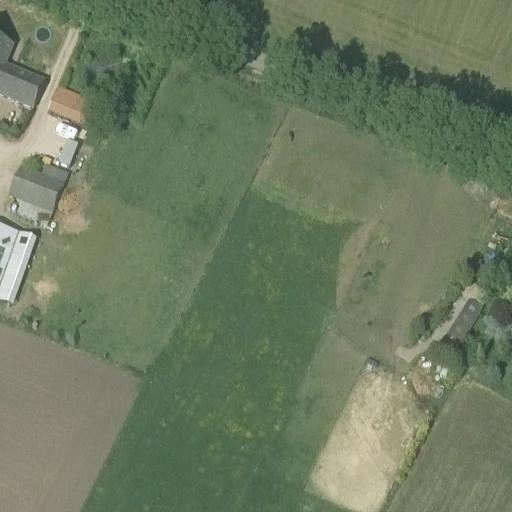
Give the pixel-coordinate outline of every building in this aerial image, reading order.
[(35,112),(47,84),(7,67),(14,49),(0,42),(0,94),(8,98),(7,101),(35,112)] [(87,130),(96,107),(58,91),(48,114),(87,130)] [(52,218),(64,186),(20,169),(8,201),(52,218)] [(0,288),(18,238),(0,231),(0,288)] [(455,357),(475,324),(460,315),(440,348),(455,357)]
